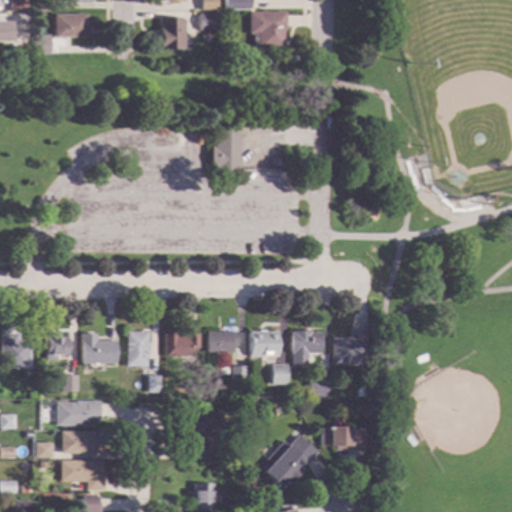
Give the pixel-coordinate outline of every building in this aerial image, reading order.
[(22,0),(22,12),(6,12),(6,0),(22,0)] [(47,0),(47,12),(29,11),(29,0),(47,0)] [(217,0),(217,9),(196,9),(196,0),(217,0)] [(246,0),(246,11),(220,10),(220,0),(246,0)] [(282,30),(280,29),(280,47),(249,46),(249,34),(245,34),(245,12),(282,13),(282,30)] [(209,30),(194,30),(194,13),(209,13),(209,30)] [(83,25),(86,25),(86,37),(51,37),(51,15),(83,15),(83,25)] [(177,38),(186,38),(186,50),(154,49),(155,17),(177,18),(177,38)] [(46,54),(45,34),(33,35),(34,55),(46,54)] [(235,172),(210,172),(211,170),(207,170),(207,147),(211,147),(211,131),(236,131),(235,172)] [(307,333),(317,333),(317,353),(304,353),(304,365),(288,366),(288,353),(287,353),(287,332),(289,333),(289,332),(307,331),(307,333)] [(362,364),(328,364),(327,338),(347,338),(347,331),(362,331),(362,364)] [(145,354),(143,354),(143,366),(122,367),(122,333),(144,332),(145,354)] [(233,346),(229,346),(229,352),(203,352),(203,333),(233,332),(233,346)] [(273,357),(246,357),(245,332),(273,332),(273,357)] [(195,348),(186,348),(186,356),(161,356),(161,333),(173,333),(173,336),(181,336),(181,334),(195,334),(195,348)] [(15,340),(26,340),(26,368),(0,368),(0,334),(15,334),(15,340)] [(92,341),(112,341),(112,363),(77,364),(77,334),(92,334),(92,341)] [(64,356),(40,356),(40,338),(64,337),(64,356)] [(283,385),(267,385),(267,364),(283,364),(283,385)] [(242,383),(228,383),(228,366),(242,366),(242,383)] [(74,392),(59,392),(58,376),(74,376),(74,392)] [(156,393),(144,393),(144,376),(156,376),(156,393)] [(324,396),(306,396),(306,380),(324,380),(324,396)] [(197,398),(189,398),(189,388),(197,388),(197,398)] [(361,397),(353,397),(353,388),(362,388),(361,397)] [(96,419),(83,419),(83,426),(52,426),(52,403),(72,403),(72,401),(96,401),(96,419)] [(222,449),(206,452),(207,457),(190,460),(187,442),(202,440),(201,435),(193,436),(190,418),(216,413),(222,449)] [(10,429),(0,429),(0,414),(11,415),(10,429)] [(347,430),(361,430),(360,451),(336,450),(336,446),(317,446),(318,427),(347,428),(347,430)] [(94,454),(57,453),(57,432),(94,432),(94,454)] [(314,452),(302,465),(301,463),(298,467),(301,470),(288,484),(285,482),(278,489),(260,473),(268,465),(263,460),(280,441),(285,446),(295,434),(314,452)] [(48,458),(31,458),(31,443),(47,443),(48,458)] [(10,458),(0,458),(0,448),(10,448),(10,458)] [(98,473),(100,473),(100,490),(82,490),(82,482),(56,482),(56,461),(98,461),(98,473)] [(11,494),(0,493),(0,481),(11,481),(11,494)] [(209,511),(194,511),(194,506),(189,506),(189,484),(209,484),(209,511)] [(95,511),(78,511),(79,497),(95,497),(95,511)] [(28,511),(11,511),(12,502),(28,502),(28,511)]
